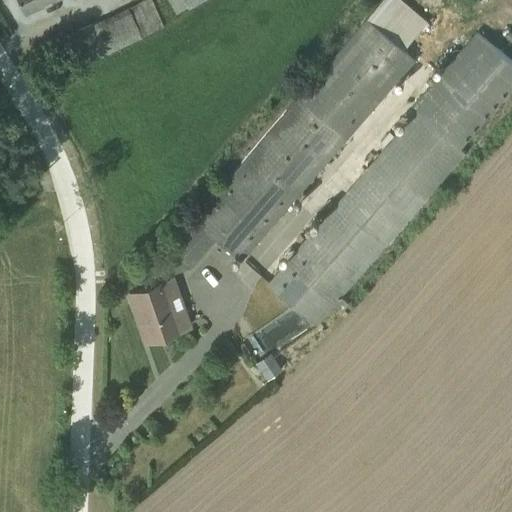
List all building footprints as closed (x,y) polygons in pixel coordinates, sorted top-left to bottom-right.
[(16,0),(23,13),(48,0),(16,0)] [(163,24),(151,0),(138,0),(69,34),(83,63),(163,24)] [(167,0),(175,13),(197,0),(167,0)] [(239,259),(410,55),(405,50),(427,23),(399,0),(378,0),(172,247),(190,262),(212,236),(239,259)] [(511,62),(477,33),(269,282),(318,323),(511,90),(511,62)] [(14,186),(0,187),(1,199),(15,198),(14,186)] [(123,293),(143,343),(192,324),(173,274),(123,293)] [(268,354),(254,364),(264,380),(279,370),(268,354)]
